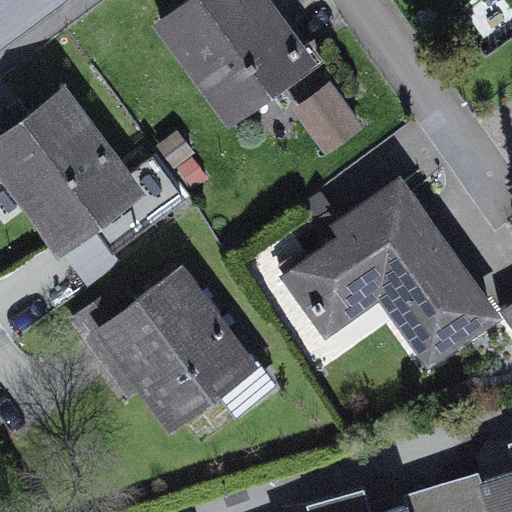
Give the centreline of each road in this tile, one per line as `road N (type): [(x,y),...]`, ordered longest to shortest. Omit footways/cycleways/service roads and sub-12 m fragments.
road 1 (residential): [(209,511),(511,421)]
road 2 (residential): [(511,212),(360,0)]
